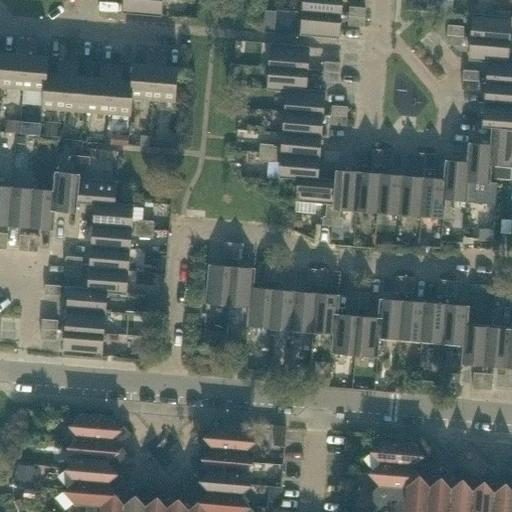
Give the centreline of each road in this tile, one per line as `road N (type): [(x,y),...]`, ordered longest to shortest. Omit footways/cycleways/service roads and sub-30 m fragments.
road 1 (residential): [(166,386),(183,224),(267,232),(316,255),(480,270)]
road 2 (residential): [(166,386),(511,412)]
road 3 (residential): [(374,48),(399,51),(431,81),(446,104),(445,140),(365,134)]
road 4 (residential): [(0,371),(166,386)]
